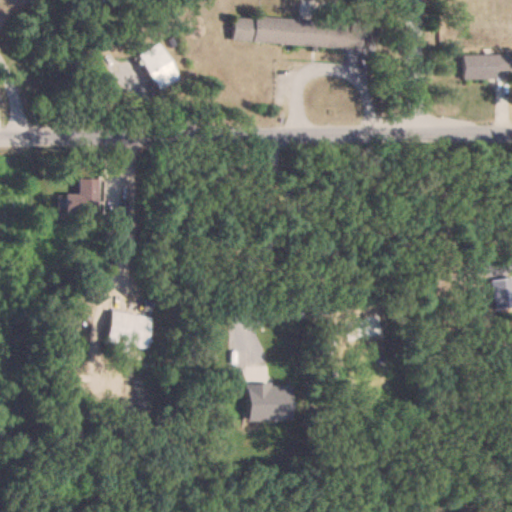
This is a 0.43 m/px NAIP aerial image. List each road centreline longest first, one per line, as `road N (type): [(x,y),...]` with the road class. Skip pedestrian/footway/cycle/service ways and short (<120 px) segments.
road 1 (residential): [(0,136),(511,132)]
road 2 (residential): [(414,133),(408,0)]
